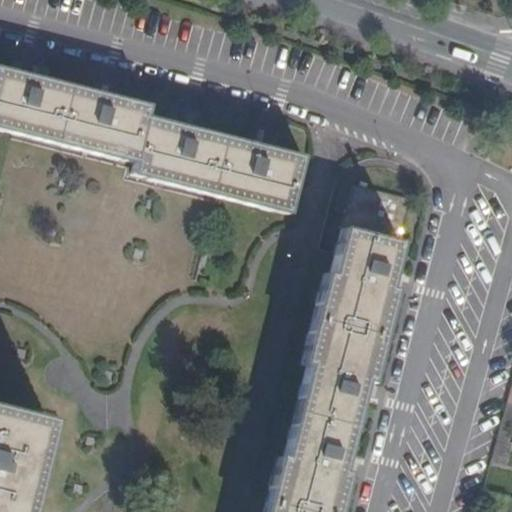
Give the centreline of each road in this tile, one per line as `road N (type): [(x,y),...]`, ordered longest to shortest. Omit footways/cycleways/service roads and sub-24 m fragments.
road 1 (residential): [(372,511),(463,167),(299,98),(0,20)]
road 2 (secondary): [(333,0),(511,61)]
